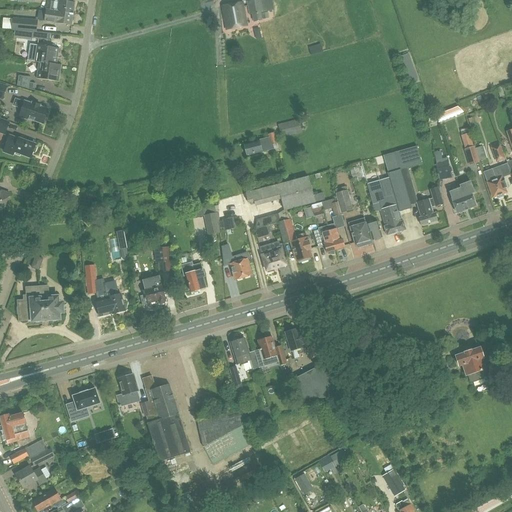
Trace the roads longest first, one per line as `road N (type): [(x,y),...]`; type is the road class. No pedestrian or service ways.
road 1 (primary): [(0,383),(511,223)]
road 2 (residential): [(0,297),(74,107),(91,0)]
